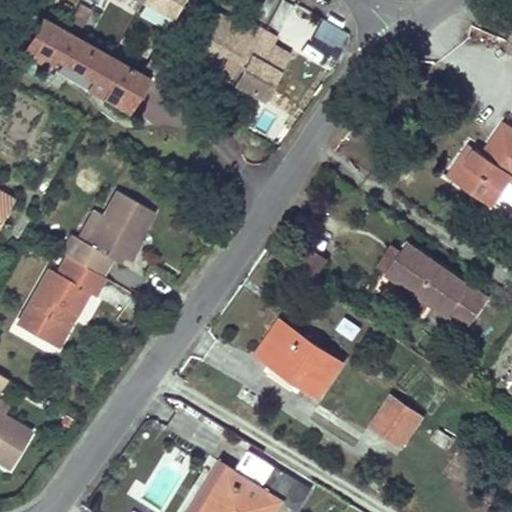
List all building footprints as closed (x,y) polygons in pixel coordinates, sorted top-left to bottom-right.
[(135,0),(165,17),(174,0),(135,0)] [(307,46),(303,54),(327,67),(335,51),(334,51),(345,31),(287,0),(286,0),(272,28),(307,46)] [(226,81),(257,27),(244,19),(239,28),(236,33),(231,30),(234,24),(209,10),(182,56),(226,81)] [(136,69),(43,16),(24,49),(126,109),(146,75),(136,69)] [(231,30),(236,33),(239,28),(234,24),(231,30)] [(265,42),(270,34),(257,27),(226,81),(258,99),(285,53),(270,45),(268,49),(262,46),(265,42)] [(146,51),(136,69),(146,75),(153,79),(163,61),(146,51)] [(511,130),(502,124),(491,139),(498,144),(488,158),(481,153),(473,148),(452,179),(492,206),(509,180),(511,182),(511,130)] [(491,139),(481,153),(488,158),(498,144),(491,139)] [(466,144),(446,175),(452,179),(473,148),(466,144)] [(155,212),(117,190),(102,216),(91,211),(76,237),(72,234),(60,252),(65,255),(101,276),(112,258),(122,264),(136,240),(138,240),(155,212)] [(0,220),(13,200),(0,192),(0,220)] [(485,296),(406,243),(401,251),(386,273),(405,285),(396,298),(418,313),(427,300),(465,326),(485,296)] [(386,273),(401,251),(392,245),(378,267),(386,273)] [(309,247),(294,268),(310,279),(324,258),(309,247)] [(101,276),(65,255),(55,272),(48,267),(16,323),(51,344),(70,312),(75,315),(89,291),(94,295),(104,277),(101,276)] [(75,315),(70,312),(51,344),(57,347),(75,315)] [(341,363),(278,320),(255,352),(319,395),(341,363)] [(420,417),(391,397),(371,426),(400,446),(420,417)] [(0,399),(0,416),(2,417),(3,415),(9,405),(0,399)] [(2,417),(0,416),(0,463),(9,469),(31,432),(3,415),(2,417)] [(450,439),(437,428),(430,439),(444,449),(450,439)] [(295,511),(309,489),(249,449),(235,471),(228,467),(199,511),(275,511),(282,502),(295,511)] [(474,461),(462,452),(456,460),(468,470),(474,461)] [(199,511),(228,467),(221,462),(187,511),(199,511)]
